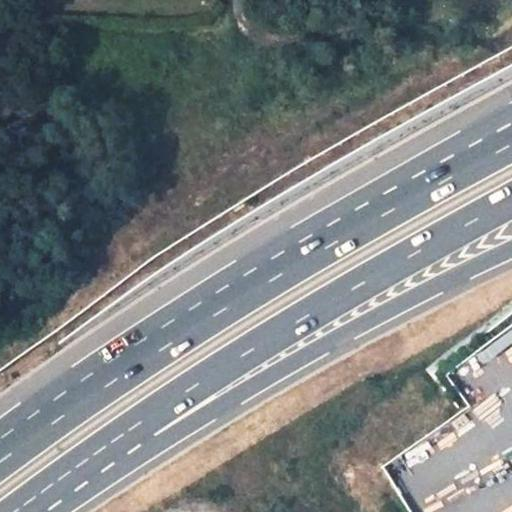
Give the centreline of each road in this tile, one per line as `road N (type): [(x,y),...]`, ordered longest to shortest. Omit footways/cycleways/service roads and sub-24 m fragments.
road 1 (motorway): [(16,511),(192,388),(511,200)]
road 2 (motorway): [(26,511),(511,247)]
road 3 (motorway): [(389,208),(221,308),(0,460)]
road 4 (motorway): [(511,130),(389,208)]
road 5 (motorway): [(511,142),(389,208)]
